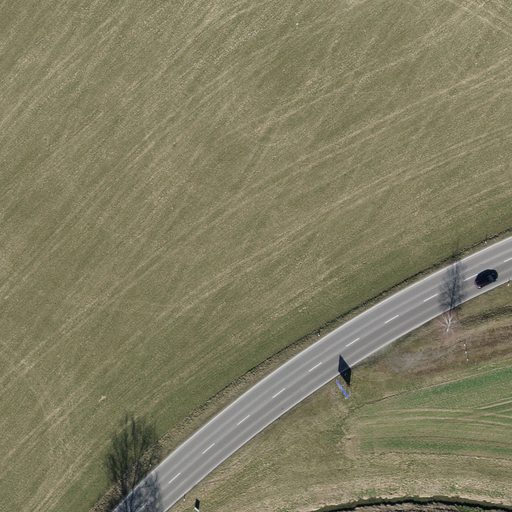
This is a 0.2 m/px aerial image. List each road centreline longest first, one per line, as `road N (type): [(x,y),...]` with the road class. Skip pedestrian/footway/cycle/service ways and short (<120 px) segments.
road 1 (primary): [(139,511),(210,446),(330,357),(511,257)]
road 2 (track): [(375,330),(412,364),(511,340)]
